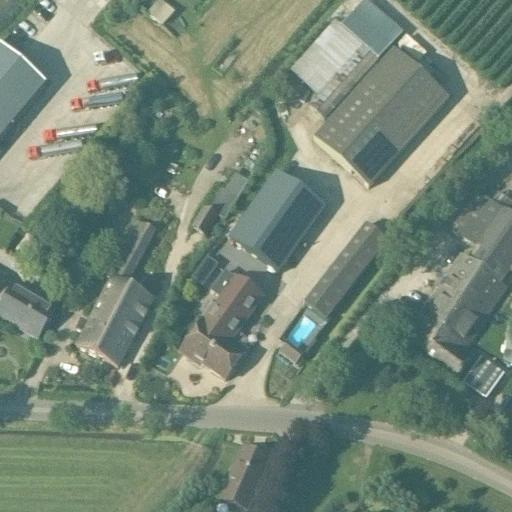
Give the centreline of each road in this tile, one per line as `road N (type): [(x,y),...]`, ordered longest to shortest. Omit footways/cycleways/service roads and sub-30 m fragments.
road 1 (unclassified): [(511,483),(355,427),(0,412)]
road 2 (track): [(237,418),(267,341),(364,197),(408,198),(511,80)]
